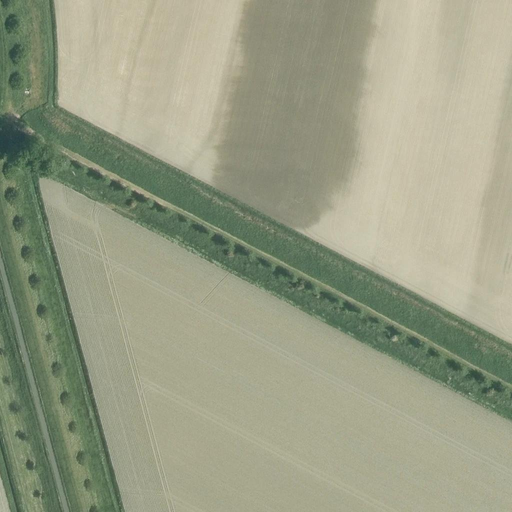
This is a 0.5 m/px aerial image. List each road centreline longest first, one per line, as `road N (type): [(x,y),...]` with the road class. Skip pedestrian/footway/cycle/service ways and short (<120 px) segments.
road 1 (track): [(0,122),(46,136),(511,389)]
road 2 (unclassified): [(65,511),(0,261)]
